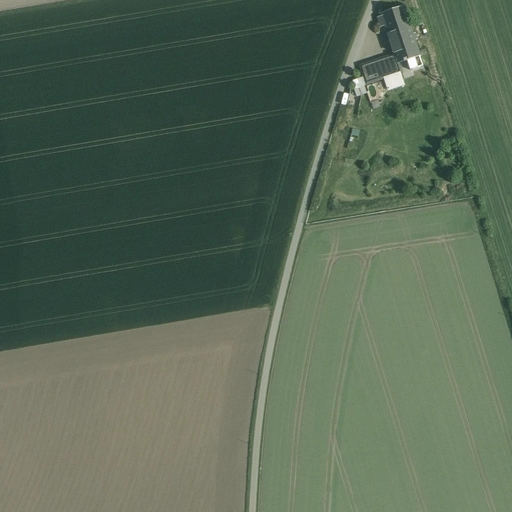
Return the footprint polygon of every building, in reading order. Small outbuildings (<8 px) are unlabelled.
[(379,19),(382,27),(386,25),(392,42),(413,35),(404,8),(382,15),(383,17),(379,19)] [(392,42),(386,25),(382,27),(389,50),(393,48),(392,42)] [(413,35),(392,42),(393,48),(396,55),(398,63),(408,59),(409,59),(413,58),(419,56),(413,35)] [(396,55),(360,66),(365,86),(382,81),(402,75),(398,63),(396,55)] [(409,59),(408,59),(411,70),(423,66),(419,56),(413,58),(409,59)]
